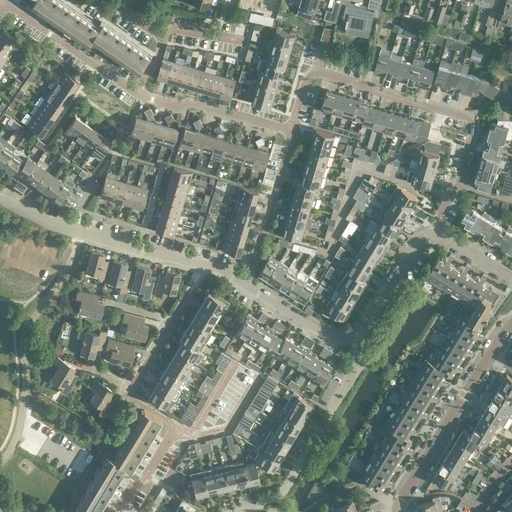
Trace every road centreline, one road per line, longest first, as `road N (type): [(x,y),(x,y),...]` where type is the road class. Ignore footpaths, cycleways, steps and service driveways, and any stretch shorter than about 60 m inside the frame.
road 1 (residential): [(436,234),(465,165),(469,118),(315,73),(291,133)]
road 2 (residential): [(291,133),(143,95),(2,5)]
road 3 (residential): [(208,265),(72,231),(0,200)]
road 4 (secondary): [(397,511),(511,325)]
road 5 (residential): [(254,511),(278,498),(359,364),(356,335)]
road 6 (residential): [(291,133),(239,281)]
road 7 (residential): [(436,234),(418,240),(356,335)]
road 8 (residential): [(239,281),(325,333),(356,335)]
